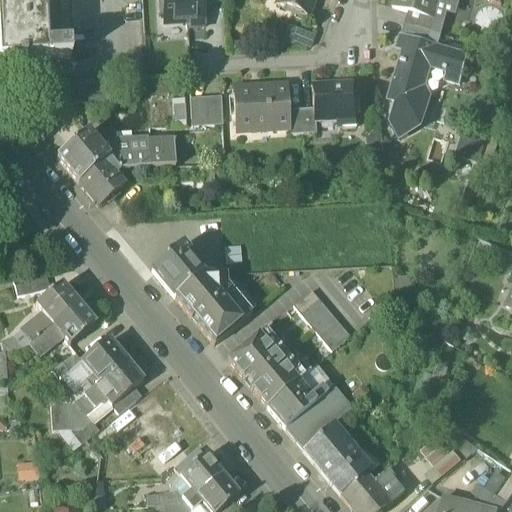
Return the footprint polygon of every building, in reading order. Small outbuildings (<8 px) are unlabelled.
[(0,0),(0,2),(4,66),(70,62),(69,50),(62,50),(58,0),(0,0)] [(185,26),(186,31),(203,30),(202,7),(201,0),(162,0),(164,27),(185,26)] [(278,0),(276,7),(308,19),(315,0),(278,0)] [(435,22),(440,6),(440,5),(434,3),(435,0),(396,0),(394,10),(408,15),(435,22)] [(435,0),(434,3),(440,5),(440,6),(456,11),(458,0),(435,0)] [(408,15),(405,27),(432,35),(435,22),(408,15)] [(433,36),(432,35),(405,27),(401,40),(402,40),(403,39),(429,47),(433,36)] [(309,52),(315,39),(289,28),(283,40),(309,52)] [(429,99),(424,90),(430,70),(447,75),(444,83),(459,87),(468,58),(429,47),(403,39),(402,40),(399,51),(405,53),(395,83),(396,83),(390,102),(397,104),(392,120),(420,128),(429,99)] [(103,84),(89,85),(90,105),(104,104),(103,84)] [(54,87),(56,107),(90,105),(89,85),(54,87)] [(338,125),(339,132),(355,131),(352,87),(311,90),(312,113),(313,127),(338,125)] [(266,129),(266,136),(289,134),(288,114),(286,90),(260,92),(260,97),(234,99),(236,131),(266,129)] [(220,101),(205,102),(206,130),(221,129),(222,129),(220,101)] [(191,131),(206,130),(205,102),(190,103),(191,131)] [(184,103),(171,103),(172,131),(185,130),(184,103)] [(312,113),(301,114),(302,138),(314,137),(313,127),(312,113)] [(290,139),(302,138),(301,114),(288,114),(289,134),(290,139)] [(389,124),(398,144),(421,132),(423,129),(420,128),(392,120),(390,119),(389,124)] [(56,161),(77,186),(107,160),(101,152),(87,135),(56,161)] [(475,143),(469,162),(479,165),(486,142),(465,135),(463,139),(475,143)] [(475,143),(463,139),(457,158),(469,162),(475,143)] [(107,147),(101,152),(107,160),(118,174),(174,171),(172,143),(107,147)] [(118,174),(107,160),(77,186),(98,211),(122,192),(112,180),(119,174),(118,174)] [(202,178),(203,194),(215,193),(213,169),(201,170),(202,178)] [(203,194),(202,178),(179,180),(181,196),(203,194)] [(178,235),(214,233),(214,221),(177,223),(178,235)] [(214,233),(178,235),(173,235),(174,255),(182,248),(190,257),(187,259),(203,278),(201,280),(226,278),(224,266),(238,265),(236,253),(244,253),(234,232),(214,233)] [(151,275),(174,302),(201,280),(203,278),(187,259),(190,257),(182,248),(174,255),(151,275)] [(226,278),(201,280),(174,302),(191,323),(192,321),(197,327),(196,328),(213,349),(251,318),(237,301),(234,304),(227,295),(226,278)] [(29,286),(31,297),(49,293),(46,282),(29,286)] [(14,289),(17,301),(31,297),(29,286),(14,289)] [(35,309),(41,317),(52,330),(78,309),(61,288),(35,309)] [(511,311),(511,289),(510,289),(503,307),(511,311)] [(292,310),(331,356),(349,341),(310,295),(292,310)] [(95,329),(78,309),(52,330),(56,336),(68,350),(95,329)] [(23,354),(52,330),(41,317),(13,341),(23,354)] [(249,392),(266,412),(297,386),(303,380),(290,364),(287,367),(275,352),(278,349),(264,333),(226,365),(244,386),(245,385),(250,390),(249,392)] [(58,410),(59,410),(70,410),(83,400),(94,391),(98,387),(125,366),(108,345),(81,366),(81,367),(93,382),(85,389),(84,388),(74,397),(70,392),(55,404),(58,410)] [(53,371),(62,383),(81,367),(81,366),(76,358),(53,371)] [(98,387),(94,391),(105,404),(111,411),(128,397),(133,393),(142,386),(125,366),(98,387)] [(430,392),(439,395),(446,372),(437,369),(430,392)] [(303,380),(297,386),(309,400),(320,389),(326,396),(329,393),(312,372),(303,380)] [(284,434),(326,396),(320,389),(309,400),(297,386),(266,412),(284,434)] [(94,391),(83,400),(94,413),(105,404),(94,391)] [(128,397),(135,406),(140,401),(133,393),(128,397)] [(340,406),(329,393),(326,396),(284,434),(294,446),(340,406)] [(111,411),(118,420),(135,406),(128,397),(111,411)] [(56,436),(69,435),(82,435),(91,427),(111,411),(105,404),(94,413),(83,400),(70,410),(59,410),(50,411),(51,436),(56,436)] [(302,455),(302,456),(332,430),(332,429),(339,423),(348,415),(340,406),(294,446),(302,455)] [(332,429),(332,430),(337,435),(340,433),(342,436),(347,432),(339,423),(332,429)] [(98,435),(91,427),(82,435),(69,435),(80,449),(98,435)] [(339,438),(337,435),(332,430),(302,456),(339,500),(365,479),(370,475),(358,461),(339,438)] [(72,456),(80,449),(69,435),(56,436),(72,456)] [(461,464),(477,452),(476,451),(454,437),(446,445),(461,464)] [(420,454),(442,481),(460,466),(438,439),(420,454)] [(367,454),(358,461),(370,475),(379,468),(367,454)] [(179,481),(191,495),(196,501),(221,480),(204,459),(179,481)] [(511,475),(495,464),(473,497),(495,511),(500,511),(511,493),(511,475)] [(386,475),(382,479),(400,500),(404,496),(386,475)] [(372,487),(365,479),(339,500),(349,511),(384,511),(400,500),(382,479),(372,487)] [(221,480),(196,501),(200,507),(205,511),(222,511),(228,507),(238,500),(221,480)] [(191,495),(179,481),(171,487),(176,495),(177,494),(182,502),(191,495)] [(157,499),(158,510),(164,509),(187,509),(182,503),(182,502),(177,494),(176,495),(157,499)] [(187,509),(196,501),(191,495),(182,502),(182,503),(187,509)] [(439,511),(493,511),(444,498),(439,511)] [(187,509),(189,511),(194,511),(200,507),(196,501),(187,509)]
